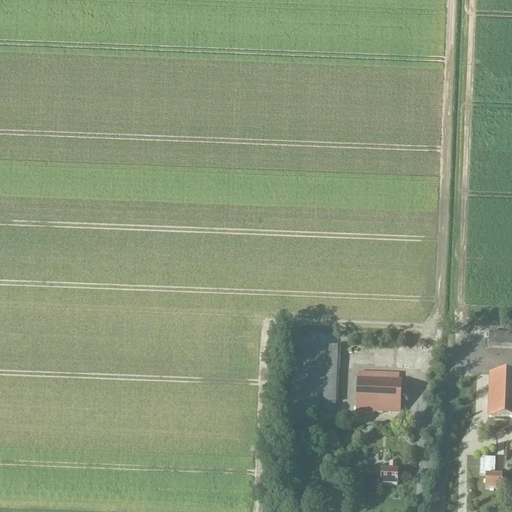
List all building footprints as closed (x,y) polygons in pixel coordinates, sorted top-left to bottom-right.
[(511,349),(511,334),(488,333),(488,349),(511,349)] [(337,412),(340,347),(325,346),(322,411),(337,412)] [(511,418),(511,374),(490,374),(488,418),(511,418)] [(400,414),(401,381),(357,379),(355,412),(400,414)] [(495,459),(480,459),(479,476),(485,476),(485,490),(501,491),(502,476),(494,476),(495,459)] [(397,487),(397,472),(395,472),(396,464),(389,464),(389,472),(381,471),(381,486),(397,487)]
